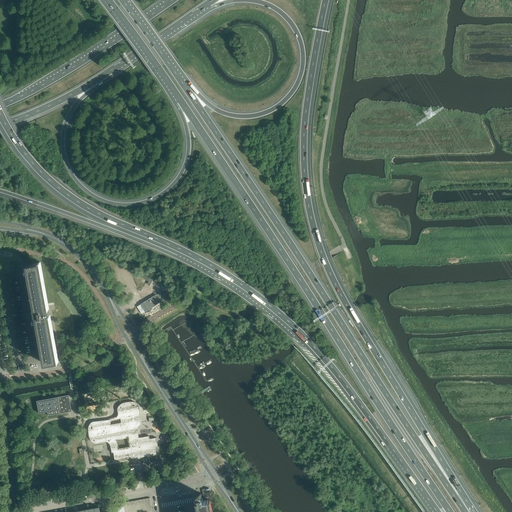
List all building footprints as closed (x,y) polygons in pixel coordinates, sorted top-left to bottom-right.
[(36,317),(36,319),(44,364),(58,361),(40,262),(26,265),(35,311),(33,311),(33,314),(34,318),(36,317)] [(144,276),(143,278),(149,281),(147,284),(150,285),(151,282),(153,280),(150,278),(144,276)] [(153,296),(149,299),(140,304),(145,312),(146,312),(147,312),(148,312),(149,311),(151,310),(151,309),(152,309),(152,308),(152,307),(158,304),(153,296)] [(48,412),(48,415),(69,412),(68,408),(71,407),(69,395),(58,397),(37,401),(39,413),(48,412)] [(121,423),(111,424),(110,420),(92,423),(93,428),(90,429),(92,440),(95,439),(95,442),(110,439),(112,452),(113,452),(115,460),(129,457),(129,454),(138,452),(139,457),(156,454),(155,447),(158,446),(156,437),(150,439),(149,436),(139,438),(136,423),(141,423),(138,405),(132,406),(132,403),(121,405),(122,408),(119,408),(121,423)] [(202,489),(204,499),(211,497),(209,488),(202,489)] [(212,511),(210,499),(209,499),(203,500),(202,493),(196,494),(197,497),(195,498),(197,507),(198,511),(212,511)] [(124,511),(124,508),(123,502),(119,503),(120,506),(115,507),(116,511),(124,511)]
